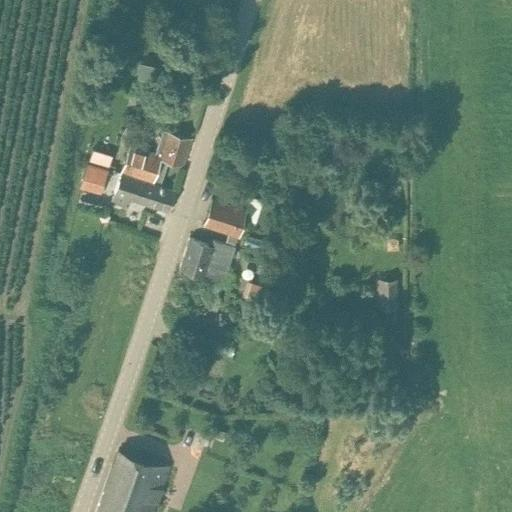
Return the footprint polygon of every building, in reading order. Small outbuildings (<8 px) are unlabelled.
[(129,92),(123,113),(125,113),(124,118),(130,120),(131,115),(132,116),(138,95),(129,92)] [(121,170),(160,184),(167,161),(182,166),(191,138),(164,129),(156,153),(130,144),(121,170)] [(86,162),(79,186),(100,192),(107,169),(86,162)] [(131,198),(167,211),(174,191),(159,186),(160,184),(121,170),(111,201),(128,207),(131,198)] [(245,208),(230,203),(211,197),(203,225),(228,232),(224,243),(213,239),(212,244),(189,237),(179,267),(208,276),(205,285),(220,290),(245,208)] [(246,234),(243,243),(258,248),(261,239),(246,234)] [(290,251),(290,252),(300,254),(302,255),(304,245),(293,242),(292,243),(290,251)] [(376,277),(375,308),(397,308),(397,277),(376,277)] [(246,279),(241,295),(257,299),(262,284),(246,279)] [(95,511),(152,511),(168,465),(137,455),(118,448),(95,511)]
